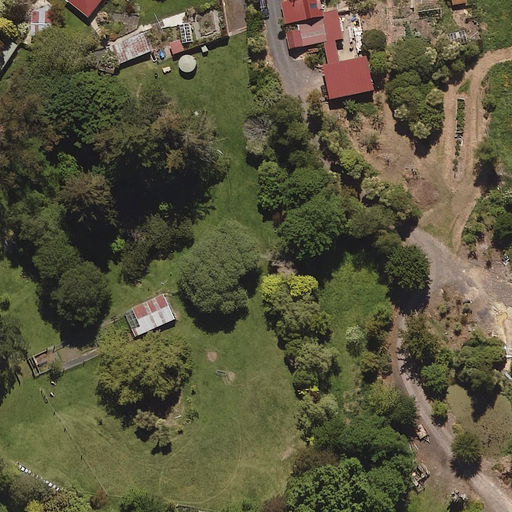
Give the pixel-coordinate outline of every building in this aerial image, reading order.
[(110,0),(69,0),(69,1),(93,21),(110,0)] [(217,0),(216,0),(163,18),(177,57),(230,39),(217,0)] [(329,17),(325,0),(290,0),(291,3),(284,4),(289,27),(329,17)] [(472,0),(455,0),(458,9),(473,5),(472,0)] [(27,39),(56,37),(54,12),(36,13),(26,14),(27,39)] [(343,14),(329,17),(289,27),(295,52),(326,45),(335,102),(382,94),(376,62),(345,67),(341,41),(349,39),(343,14)] [(113,48),(120,66),(146,57),(152,72),(163,68),(158,53),(154,54),(147,35),(113,48)] [(167,295),(127,313),(139,340),(179,322),(167,295)]
